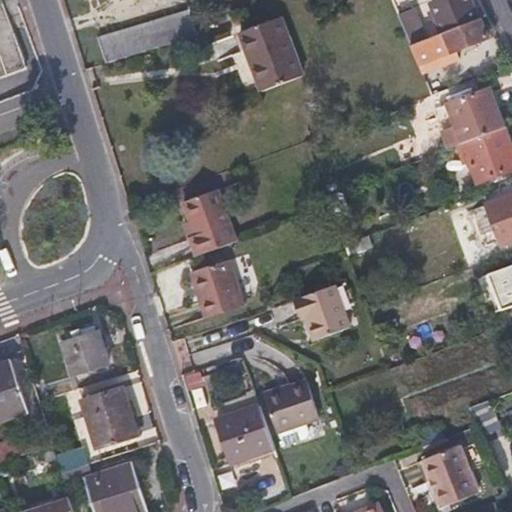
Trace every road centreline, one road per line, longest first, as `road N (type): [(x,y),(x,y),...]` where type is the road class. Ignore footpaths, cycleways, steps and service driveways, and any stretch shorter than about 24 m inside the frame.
road 1 (residential): [(198,511),(183,431),(114,228)]
road 2 (residential): [(91,155),(37,166),(14,183),(6,230),(23,294)]
road 3 (residential): [(91,155),(41,0)]
road 4 (residential): [(23,294),(104,257),(114,228)]
